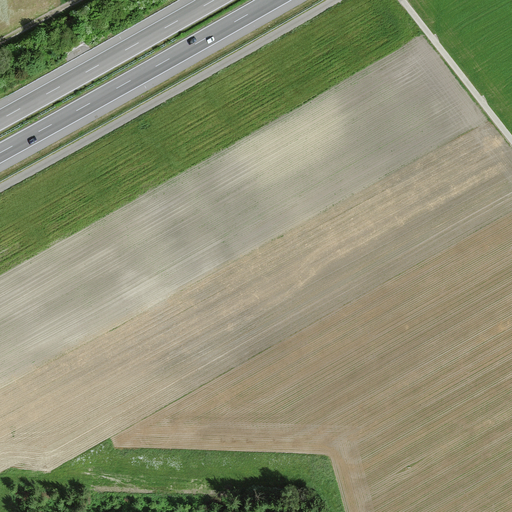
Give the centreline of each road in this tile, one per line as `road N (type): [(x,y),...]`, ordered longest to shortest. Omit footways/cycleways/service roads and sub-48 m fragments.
road 1 (unclassified): [(0,188),(334,0)]
road 2 (motorway): [(0,152),(272,0)]
road 3 (motorway): [(214,0),(0,119)]
road 4 (track): [(402,0),(511,140)]
